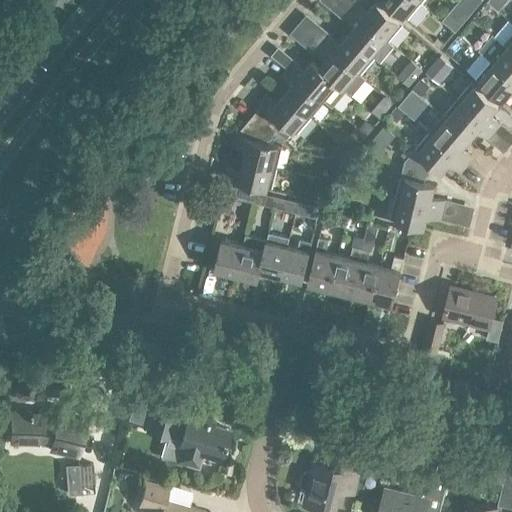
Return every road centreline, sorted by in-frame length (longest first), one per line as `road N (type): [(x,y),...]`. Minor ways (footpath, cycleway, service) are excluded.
road 1 (residential): [(471,264),(436,256),(411,357),(166,298)]
road 2 (residential): [(166,298),(217,105),(306,0)]
road 3 (residential): [(254,482),(275,409),(267,375),(240,354),(157,333)]
road 4 (primary): [(0,164),(128,0)]
road 5 (primary): [(98,0),(0,118)]
